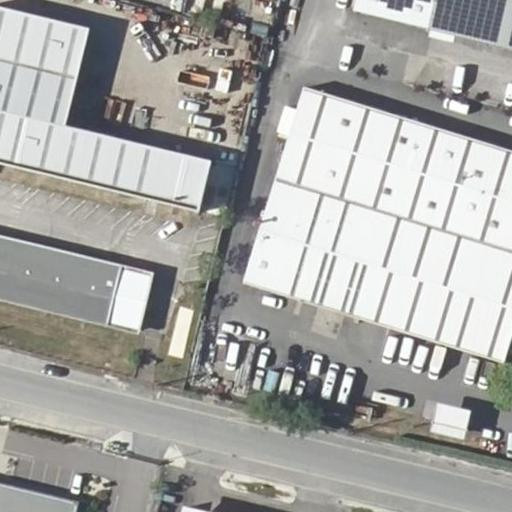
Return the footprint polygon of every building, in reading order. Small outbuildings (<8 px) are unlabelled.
[(511,53),(511,0),(360,0),(356,14),(511,53)] [(0,164),(199,215),(212,161),(69,124),(90,32),(0,10),(0,164)] [(511,160),(306,95),(240,281),(511,376),(511,160)] [(0,242),(0,297),(107,324),(120,273),(0,242)] [(139,331),(151,281),(120,273),(107,324),(139,331)] [(464,441),(471,412),(439,404),(432,434),(464,441)] [(0,479),(0,511),(79,511),(83,499),(0,479)]
